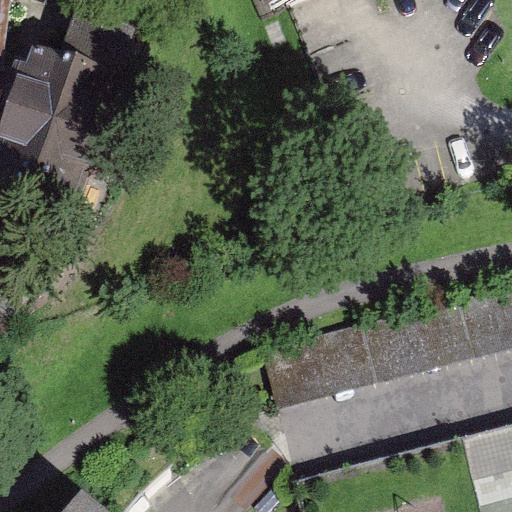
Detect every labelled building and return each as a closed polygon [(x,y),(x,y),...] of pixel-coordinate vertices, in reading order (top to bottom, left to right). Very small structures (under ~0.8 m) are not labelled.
[(384,0),(230,0),(252,59),(389,10),(384,0)] [(115,117),(126,79),(62,60),(50,99),(115,117)] [(67,248),(108,125),(48,105),(40,126),(7,115),(0,135),(0,184),(20,191),(8,229),(67,248)] [(511,299),(271,360),(287,424),(511,367),(511,299)] [(0,334),(0,369),(15,342),(0,334)] [(511,511),(511,443),(476,453),(492,511),(511,511)]
